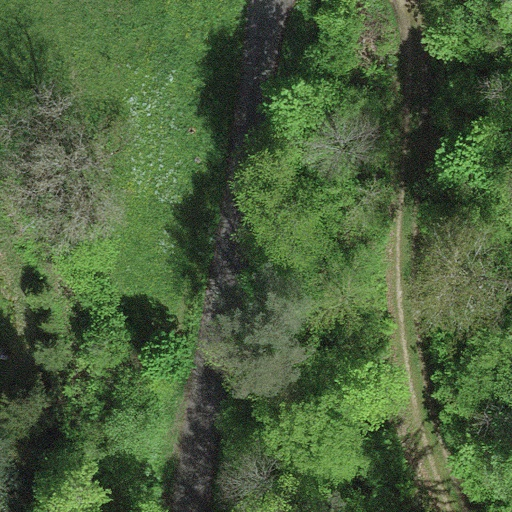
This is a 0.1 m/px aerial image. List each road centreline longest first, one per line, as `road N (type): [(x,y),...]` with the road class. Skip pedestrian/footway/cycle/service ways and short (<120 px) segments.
road 1 (track): [(402,0),(412,11),(403,288),(442,483),(456,511)]
road 2 (unclassified): [(269,0),(188,511)]
